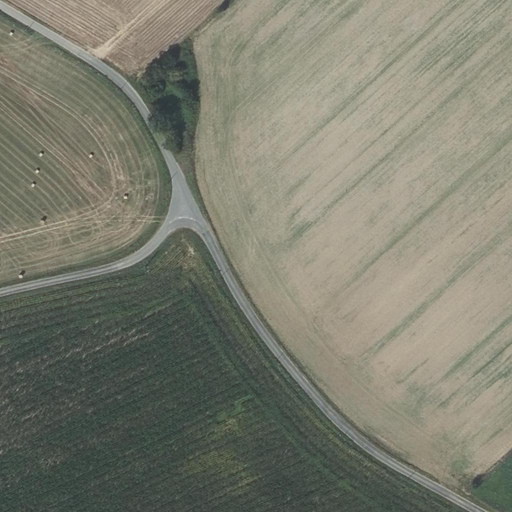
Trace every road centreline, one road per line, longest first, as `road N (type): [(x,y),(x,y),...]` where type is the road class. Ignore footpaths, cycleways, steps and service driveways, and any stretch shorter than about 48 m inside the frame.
road 1 (unclassified): [(178,187),(245,309),(331,415),(477,511)]
road 2 (unclassified): [(0,4),(128,89),(160,138),(178,187)]
road 3 (unclassified): [(178,187),(166,221),(138,252),(0,291)]
